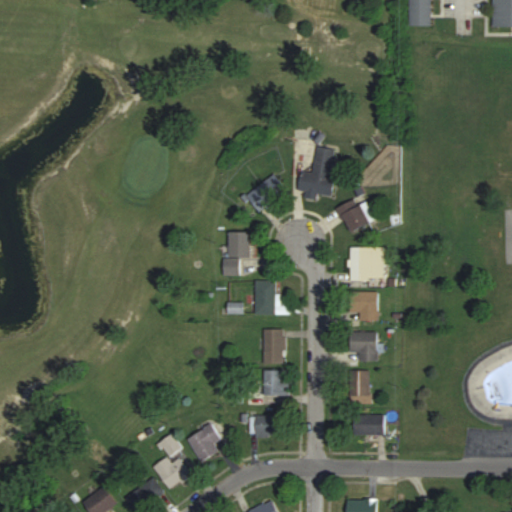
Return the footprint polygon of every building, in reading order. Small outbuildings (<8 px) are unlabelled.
[(412,0),(412,25),(434,26),(434,0),(412,0)] [(511,0),(495,0),(496,26),(511,26),(511,0)] [(333,198),(340,159),(319,155),(316,172),(304,170),(300,193),(333,198)] [(291,193),(277,173),(249,191),(262,212),(291,193)] [(353,232),(372,223),(359,197),(340,207),(353,232)] [(254,231),(230,231),(230,271),(242,271),(242,257),(254,257),(254,231)] [(387,280),(387,246),(352,246),(352,280),(387,280)] [(280,280),(257,280),(257,315),(292,314),(292,305),(280,305),(280,280)] [(355,317),(379,317),(379,294),(355,294),(355,317)] [(288,364),(288,329),(266,329),(266,364),(288,364)] [(354,352),(362,352),(362,360),(381,360),(381,331),(354,331),(354,352)] [(511,402),(511,357),(505,358),(506,371),(480,373),(481,404),(511,402)] [(264,404),(289,404),(289,369),(264,369),(264,404)] [(373,370),(352,370),(352,403),(373,403),(373,370)] [(387,434),(387,414),(356,414),(356,434),(387,434)] [(258,415),(258,436),(286,436),(286,415),(258,415)] [(223,450),(217,441),(229,434),(219,419),(190,440),(205,462),(223,450)] [(155,466),(173,490),(192,476),(175,452),(155,466)] [(148,504),(165,497),(158,480),(141,487),(148,504)] [(85,500),(92,511),(109,511),(108,510),(121,502),(109,484),(85,500)] [(350,511),(379,511),(379,498),(350,498),(350,511)]
